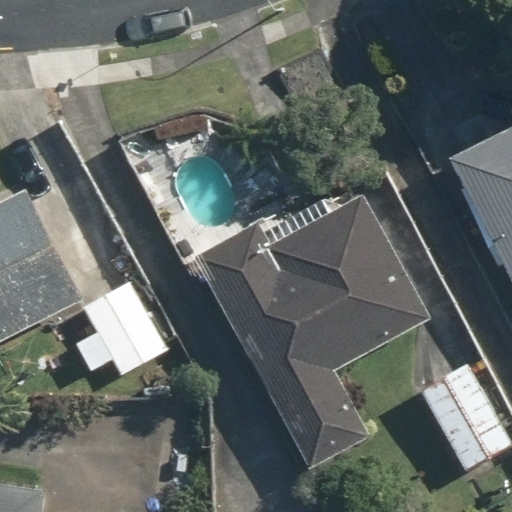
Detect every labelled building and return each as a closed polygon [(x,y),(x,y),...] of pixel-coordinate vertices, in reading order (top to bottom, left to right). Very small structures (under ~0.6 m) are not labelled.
[(511,127),(472,146),(511,234),(511,127)] [(0,337),(94,290),(36,175),(0,193),(0,337)] [(263,212),(206,244),(336,471),(393,438),(351,365),(441,313),(373,194),(282,246),(263,212)] [(149,283),(93,307),(124,380),(180,356),(149,283)] [(511,410),(482,353),(427,381),(480,484),(511,467),(511,410)] [(56,511),(59,491),(0,483),(0,511),(56,511)]
